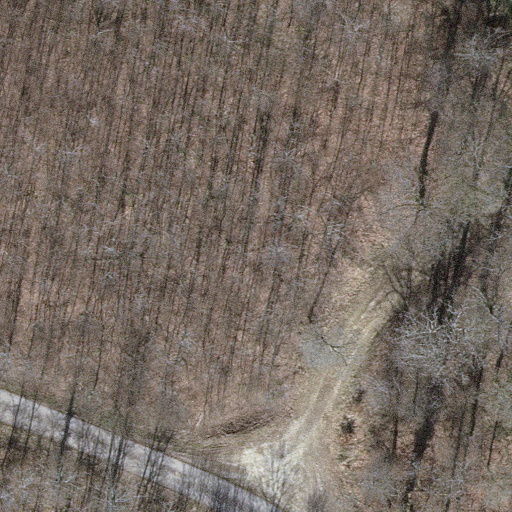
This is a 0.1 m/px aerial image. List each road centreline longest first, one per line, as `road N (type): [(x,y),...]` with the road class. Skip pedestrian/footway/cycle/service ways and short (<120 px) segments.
road 1 (track): [(511,159),(416,249),(324,373),(363,511)]
road 2 (track): [(324,373),(245,424),(134,458)]
